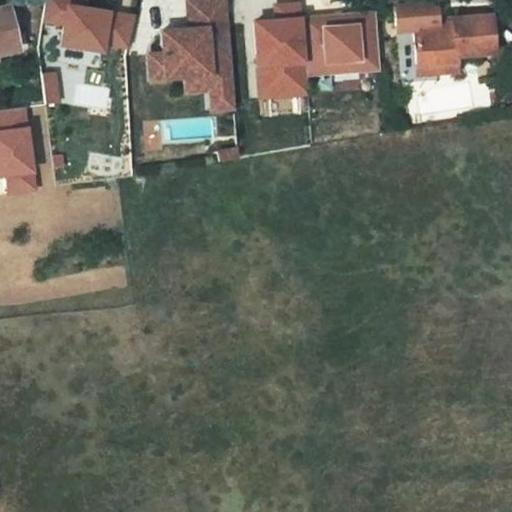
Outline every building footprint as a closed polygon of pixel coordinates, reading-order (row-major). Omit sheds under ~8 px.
[(127,48),(133,17),(84,11),(68,8),(69,0),(67,0),(46,0),(43,23),(65,26),(62,47),(102,52),(103,44),(127,48)] [(68,8),(84,11),(85,3),(69,0),(68,8)] [(233,112),(223,0),(202,2),(202,3),(186,4),(189,34),(160,37),(161,59),(148,60),(150,84),(185,81),(209,79),(210,94),(212,114),(233,112)] [(414,31),(418,66),(437,63),(439,74),(461,72),(458,57),(497,53),(493,16),(487,16),(469,18),(453,19),(453,23),(438,24),(436,4),(394,7),(397,32),(414,31)] [(305,75),(378,69),(373,14),(300,20),(299,7),(274,9),(276,24),(253,26),(259,100),(307,96),(305,75)] [(0,56),(20,52),(9,9),(4,10),(0,10),(0,56)] [(419,76),(439,74),(437,63),(418,66),(419,76)] [(209,79),(185,81),(186,96),(210,94),(209,79)] [(0,177),(8,176),(10,193),(36,190),(26,109),(0,112),(0,177)] [(239,159),(238,149),(217,151),(218,163),(239,159)]
